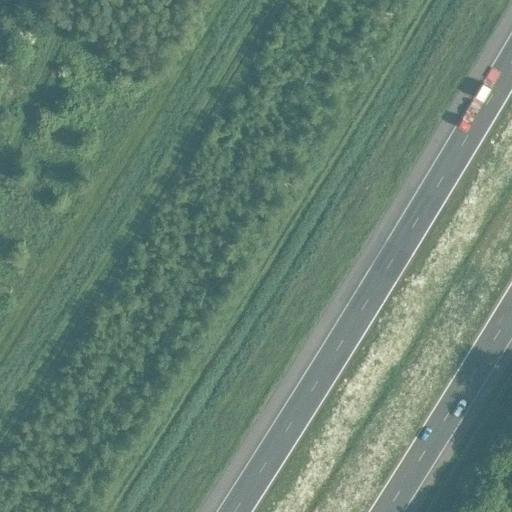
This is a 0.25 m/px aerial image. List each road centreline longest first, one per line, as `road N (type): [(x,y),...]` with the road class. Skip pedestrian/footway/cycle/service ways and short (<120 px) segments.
road 1 (motorway): [(511,61),(233,511)]
road 2 (motorway): [(387,511),(511,308)]
